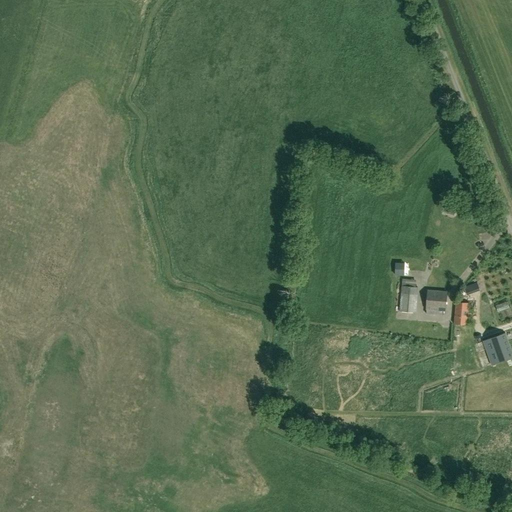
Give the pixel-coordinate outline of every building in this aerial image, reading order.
[(446,200),(445,204),(443,211),(446,212),(454,214),(456,208),(458,203),(446,200)] [(418,287),(416,287),(402,285),(400,311),(416,313),(418,287)] [(447,292),(428,291),(426,313),(443,315),(443,311),(445,311),(447,292)] [(468,325),(469,303),(456,302),(455,324),(468,325)] [(511,351),(506,334),(505,333),(503,334),(500,335),(483,341),(483,342),(492,365),(511,358),(511,351)]
